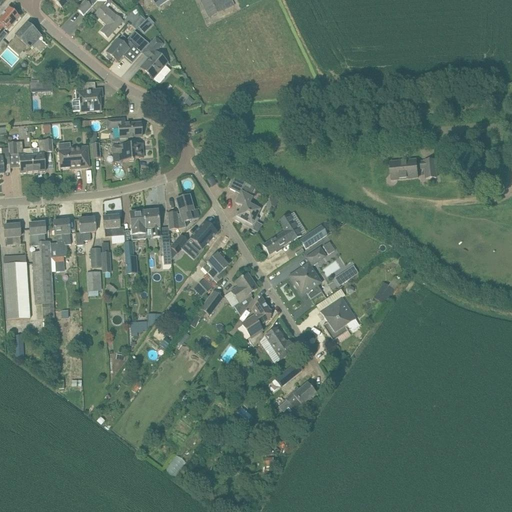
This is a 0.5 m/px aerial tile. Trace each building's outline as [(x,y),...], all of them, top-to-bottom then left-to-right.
[(52,0),(63,10),(73,0),(52,0)] [(83,16),(98,0),(85,0),(76,9),(83,16)] [(114,31),(128,16),(109,0),(95,15),(107,25),(101,32),(107,38),(114,31)] [(171,0),(153,0),(158,8),(171,0)] [(200,0),(209,18),(226,10),(235,5),(231,0),(200,0)] [(8,31),(13,25),(19,18),(8,8),(2,16),(0,17),(0,44),(8,35),(3,32),(5,29),(8,31)] [(130,26),(135,30),(143,20),(138,16),(130,26)] [(149,19),(145,22),(150,28),(154,24),(149,19)] [(29,49),(40,37),(27,24),(15,37),(16,38),(8,46),(8,47),(19,56),(27,48),(29,49)] [(134,46),(141,52),(148,45),(134,33),(127,41),(122,36),(107,54),(117,63),(122,56),(124,57),(134,46)] [(161,43),(156,39),(143,54),(148,58),(161,43)] [(156,53),(163,45),(161,43),(148,58),(149,59),(141,69),(153,80),(153,79),(158,83),(159,83),(165,78),(164,77),(159,72),(168,63),(156,53)] [(102,90),(76,92),(77,100),(74,100),(72,102),(72,112),(80,111),(80,113),(101,111),(100,98),(102,98),(102,90)] [(183,97),(187,104),(193,101),(190,94),(183,97)] [(120,139),(132,138),(142,137),(140,124),(125,125),(124,119),(107,120),(107,129),(119,128),(120,139)] [(45,172),(44,162),(43,153),(53,152),(52,140),(39,141),(39,148),(31,149),(31,157),(33,173),(45,172)] [(24,154),(23,150),(22,143),(8,144),(9,152),(9,156),(19,155),(20,174),(33,173),(31,157),(27,158),(24,154)] [(87,147),(70,149),(69,144),(58,145),(60,169),(75,168),(75,170),(89,169),(87,147)] [(101,159),(99,144),(91,145),(93,160),(101,159)] [(142,145),(112,147),(113,154),(118,154),(119,162),(134,161),(134,159),(143,158),(142,145)] [(1,152),(0,151),(0,175),(4,175),(3,166),(10,165),(9,156),(9,152),(1,153),(1,152)] [(425,169),(426,179),(437,178),(435,160),(425,161),(425,162),(417,163),(416,161),(390,163),(391,181),(418,178),(417,169),(425,169)] [(488,167),(463,167),(463,179),(488,179),(488,167)] [(233,179),(231,184),(238,188),(238,187),(242,189),(243,190),(245,185),(245,184),(233,178),(233,179)] [(253,198),(250,196),(241,192),(235,203),(242,207),(239,213),(236,212),(234,216),(235,220),(245,226),(246,223),(251,226),(256,217),(260,211),(249,205),(253,198)] [(177,213),(168,214),(169,231),(180,230),(186,228),(184,223),(191,221),(189,213),(193,212),(193,211),(189,197),(176,200),(179,210),(180,216),(177,216),(177,213)] [(159,228),(158,222),(158,212),(144,213),(146,229),(152,229),(153,239),(159,238),(159,228)] [(144,213),(130,214),(131,231),(132,240),(146,239),(145,229),(146,229),(144,213)] [(282,250),(281,248),(291,241),(292,242),(301,236),(288,216),(279,222),(285,232),(263,246),(269,255),(275,251),(277,253),(282,250)] [(119,228),(119,227),(118,217),(103,218),(104,230),(105,230),(105,238),(124,236),(123,228),(119,228)] [(69,221),(68,221),(67,219),(61,220),(61,222),(53,223),(54,237),(57,236),(58,244),(50,244),(50,253),(52,273),(57,273),(57,264),(64,264),(64,257),(67,257),(66,247),(71,246),(69,221)] [(94,219),(79,221),(80,234),(75,234),(76,247),(83,246),(83,242),(91,241),(90,234),(95,233),(94,219)] [(210,228),(204,223),(190,239),(194,243),(191,247),(200,255),(204,250),(203,250),(217,234),(214,232),(216,231),(211,227),(210,228)] [(45,235),(45,234),(44,224),(29,225),(30,235),(30,237),(31,247),(39,247),(39,254),(32,254),(35,305),(42,305),(43,319),(52,318),(51,305),(54,304),(52,273),(50,253),(50,244),(50,243),(45,243),(45,235)] [(20,238),(20,236),(19,226),(4,227),(5,237),(5,239),(6,239),(7,247),(14,246),(21,245),(20,238)] [(306,249),(327,236),(321,227),(300,241),(306,249)] [(189,242),(181,236),(170,248),(178,254),(189,242)] [(171,255),(170,244),(169,240),(162,241),(163,255),(171,255)] [(329,242),(322,247),(328,256),(335,251),(329,242)] [(377,243),(366,242),(366,251),(381,252),(381,244),(377,244),(377,243)] [(133,256),(132,248),(132,243),(124,244),(124,249),(126,275),(138,275),(136,256),(133,256)] [(100,249),(90,250),(91,269),(102,268),(100,249)] [(310,264),(289,277),(302,296),(306,293),(311,300),(322,293),(317,286),(322,283),(312,267),(327,257),(321,249),(306,258),(310,264)] [(111,274),(110,253),(101,254),(102,274),(111,274)] [(219,275),(220,274),(228,267),(217,255),(203,268),(217,284),(222,279),(219,275)] [(3,265),(7,321),(30,319),(27,263),(3,265)] [(353,267),(347,271),(352,279),(359,274),(353,267)] [(102,292),(101,273),(86,274),(87,293),(89,293),(89,297),(99,297),(98,292),(102,292)] [(252,297),(250,294),(257,290),(247,275),(236,283),(236,284),(238,287),(230,292),(238,304),(234,307),(241,316),(254,299),(252,297)] [(204,279),(193,290),(202,299),(213,288),(204,279)] [(374,298),(384,306),(400,283),(394,279),(389,286),(384,283),(374,298)] [(200,310),(209,317),(222,299),(213,292),(200,310)] [(269,312),(261,299),(253,311),(255,315),(240,324),(250,339),(248,340),(254,348),(263,335),(261,332),(262,332),(258,326),(267,321),(268,321),(268,320),(269,319),(270,318),(271,317),(271,316),(271,315),(270,314),(270,313),(270,312),(269,312)] [(327,323),(336,336),(346,329),(348,328),(350,330),(351,331),(352,331),(354,331),(355,330),(356,330),(356,329),(357,328),(358,327),(358,326),(358,325),(358,324),(355,320),(356,319),(342,299),(320,313),(327,323)] [(182,314),(178,319),(186,325),(190,319),(182,314)] [(145,332),(145,322),(129,323),(129,337),(137,337),(137,332),(145,332)] [(281,360),(286,356),(295,351),(289,342),(286,343),(276,329),(264,337),(265,338),(260,343),(270,359),(276,354),(281,360)] [(178,346),(188,337),(184,332),(174,342),(178,346)] [(23,336),(14,337),(15,363),(24,362),(23,336)] [(282,388),(302,371),(296,363),(275,380),(282,388)] [(222,368),(215,379),(222,384),(230,373),(222,368)] [(295,411),(308,401),(315,394),(307,384),(300,390),(298,388),(285,399),(289,404),(287,407),(292,413),(295,410),(295,411)] [(282,431),(276,436),(281,442),(287,436),(282,431)]
